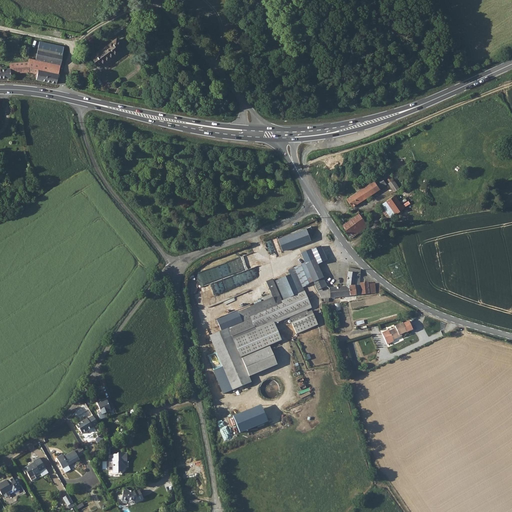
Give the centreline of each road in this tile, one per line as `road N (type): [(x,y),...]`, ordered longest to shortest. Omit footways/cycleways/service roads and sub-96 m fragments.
road 1 (residential): [(171,265),(62,420),(0,463)]
road 2 (residential): [(216,511),(171,265)]
road 3 (track): [(301,179),(312,162),(511,84)]
road 4 (unclassified): [(315,206),(372,275),(456,322)]
road 5 (primary): [(242,131),(81,100)]
road 6 (residential): [(315,206),(171,265)]
road 7 (primary): [(436,98),(348,127),(293,133)]
road 8 (unclassified): [(159,0),(243,100)]
road 9 (unknown): [(197,399),(154,416),(168,472),(153,491)]
road 10 (residential): [(62,96),(72,43),(0,29)]
